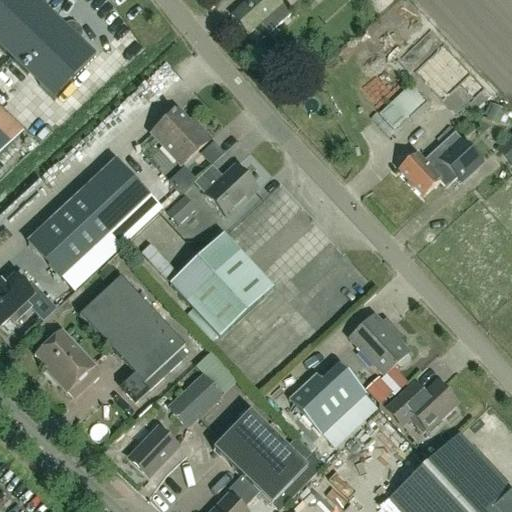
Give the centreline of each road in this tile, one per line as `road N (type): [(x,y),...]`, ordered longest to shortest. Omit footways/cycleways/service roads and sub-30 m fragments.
road 1 (unclassified): [(511,381),(166,0)]
road 2 (tertiary): [(0,406),(108,511)]
